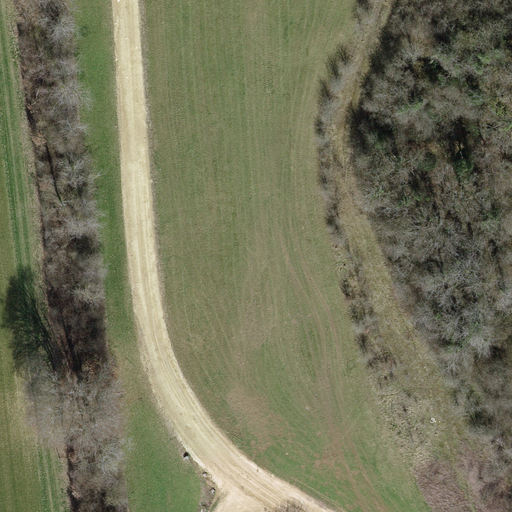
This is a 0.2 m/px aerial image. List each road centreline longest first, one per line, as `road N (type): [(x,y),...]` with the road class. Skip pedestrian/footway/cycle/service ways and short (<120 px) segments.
road 1 (track): [(125,0),(142,300),(164,382),(246,484),(300,511)]
road 2 (track): [(484,511),(359,232),(346,168),(351,87),(386,0)]
